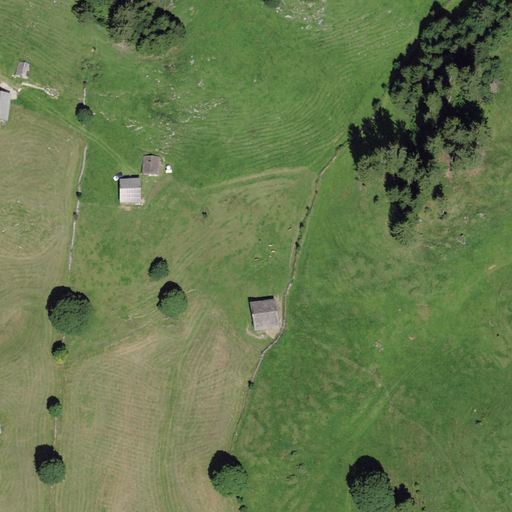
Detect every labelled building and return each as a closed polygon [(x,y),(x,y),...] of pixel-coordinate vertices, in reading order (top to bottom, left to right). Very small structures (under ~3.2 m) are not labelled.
[(29,77),(32,62),(21,60),(18,74),(29,77)] [(13,97),(0,95),(0,121),(10,123),(13,97)] [(161,158),(143,157),(143,175),(161,176),(161,158)] [(142,181),(123,181),(123,206),(142,206),(142,181)] [(278,303),(253,306),(257,333),(283,329),(278,303)]
